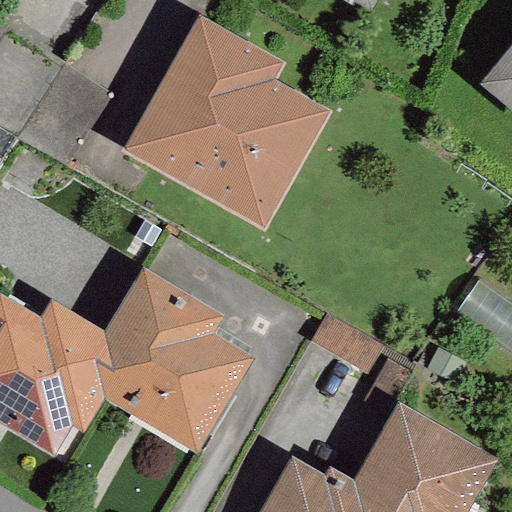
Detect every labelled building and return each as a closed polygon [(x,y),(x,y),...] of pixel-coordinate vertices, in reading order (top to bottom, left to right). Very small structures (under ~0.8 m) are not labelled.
[(0,128),(63,167),(109,94),(0,26),(0,128)] [(255,216),(312,116),(256,83),(265,67),(199,29),(132,146),(255,216)] [(511,67),(500,82),(511,91),(511,67)] [(234,365),(191,339),(202,322),(146,288),(108,351),(53,318),(43,335),(0,309),(0,411),(50,442),(68,411),(78,417),(99,382),(191,437),(234,365)] [(362,364),(378,337),(327,308),(311,335),(362,364)] [(454,511),(482,463),(400,416),(355,493),(332,479),(327,488),(294,469),(268,511),(454,511)]
